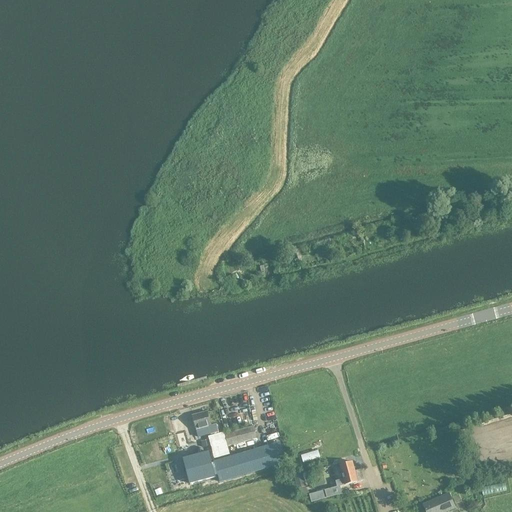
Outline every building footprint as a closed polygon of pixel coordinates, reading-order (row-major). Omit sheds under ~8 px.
[(206,427),(212,425),(208,412),(192,416),(197,435),(207,432),(206,427)] [(223,431),(224,433),(209,437),(215,458),(230,454),(227,447),(246,442),(247,444),(251,442),(251,443),(257,441),(257,439),(254,426),(230,432),(229,429),(223,431)] [(172,438),(156,443),(162,463),(170,460),(172,468),(181,465),(172,438)] [(196,451),(209,449),(208,441),(195,443),(196,451)] [(220,482),(285,462),(280,443),(214,463),(220,482)] [(215,477),(209,452),(197,455),(183,459),(190,484),(215,477)] [(340,465),(344,479),(336,482),(337,487),(309,495),(309,492),(306,487),(303,474),(293,476),(297,489),(298,489),(306,496),(310,497),(311,503),(343,495),(340,487),(346,485),(364,480),(361,469),(355,471),(352,462),(340,465)] [(446,511),(455,508),(449,494),(423,505),(426,511),(446,511)]
